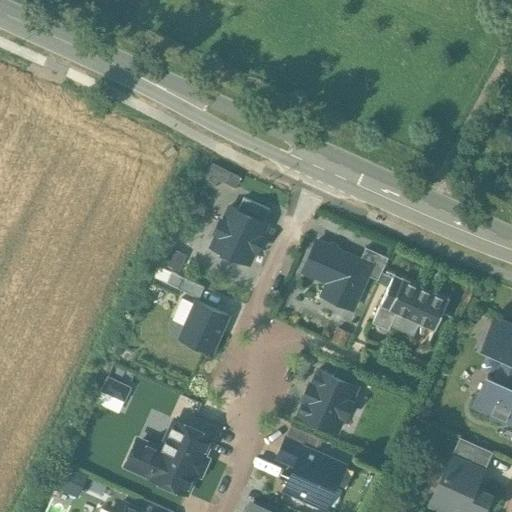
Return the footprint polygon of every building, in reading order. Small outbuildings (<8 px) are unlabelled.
[(210,161),(203,180),(216,185),(219,178),(237,184),(241,172),(210,161)] [(270,208),(244,197),(238,209),(264,221),(270,208)] [(238,209),(230,206),(223,219),(221,218),(215,231),(217,232),(212,245),(220,248),(219,250),(220,254),(229,258),(233,257),(234,255),(249,262),(255,248),(258,249),(263,237),(261,236),(267,222),(264,221),(238,209)] [(360,259),(317,240),(304,270),(332,283),(335,290),(332,298),(353,307),(367,274),(356,269),(360,259)] [(178,270),(186,252),(172,246),(164,264),(178,270)] [(388,257),(366,247),(360,259),(356,269),(367,274),(378,279),(388,257)] [(395,275),(373,322),(390,330),(398,313),(436,330),(450,299),(395,275)] [(204,286),(182,276),(178,287),(199,297),(204,286)] [(228,314),(197,300),(180,337),(212,351),(228,314)] [(505,356),(511,358),(511,325),(495,318),(483,346),(505,356)] [(511,384),(511,358),(505,356),(495,378),(488,374),(474,405),(491,413),(491,414),(505,421),(506,419),(511,421),(511,385),(511,384)] [(361,372),(339,362),(334,375),(355,385),(361,372)] [(334,375),(319,368),(312,383),(310,382),(304,397),(306,398),(299,413),(310,418),(310,419),(325,426),(326,425),(337,430),(344,415),(346,416),(352,401),(350,400),(357,386),(355,385),(334,375)] [(133,387),(109,377),(103,392),(127,401),(133,387)] [(140,436),(126,469),(190,498),(199,478),(206,481),(215,460),(209,457),(219,434),(179,416),(165,447),(140,436)] [(352,463),(288,436),(279,459),(296,466),(285,491),(332,511),(352,463)] [(493,451),(460,436),(450,458),(451,458),(451,457),(483,471),(482,472),(483,473),(493,451)] [(483,471),(451,457),(451,458),(444,474),(443,473),(433,497),(450,504),(447,510),(451,511),(482,511),(491,495),(475,488),(482,472),(483,471)] [(91,475),(67,463),(55,487),(80,499),(91,475)] [(175,511),(144,497),(138,509),(143,511),(175,511)] [(143,511),(138,509),(119,501),(114,511),(143,511)] [(273,511),(252,502),(247,511),(273,511)]
